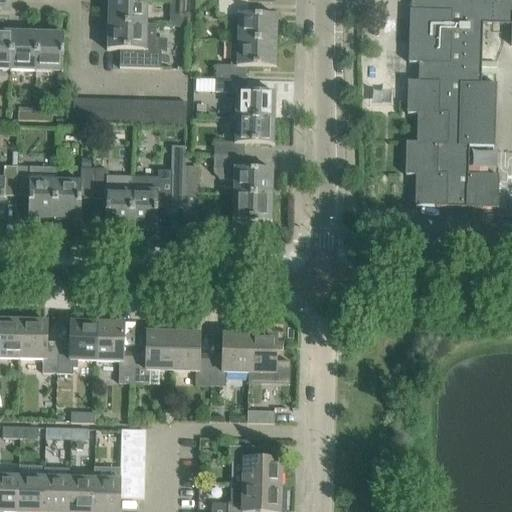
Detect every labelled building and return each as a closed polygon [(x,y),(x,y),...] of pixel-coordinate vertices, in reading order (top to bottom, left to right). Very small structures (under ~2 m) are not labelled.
[(148,26),(148,1),(114,0),(107,0),(107,25),(148,26)] [(435,208),(498,210),(499,177),(468,176),(469,148),(495,148),(497,85),(481,85),(483,25),(511,26),(511,47),(511,46),(511,0),(420,0),(420,11),(410,11),(408,64),(419,64),(418,83),(408,82),(407,115),(417,115),(416,144),(406,144),(405,176),(416,177),(415,207),(435,208)] [(170,18),(189,19),(189,2),(170,2),(170,18)] [(218,3),(218,17),(238,17),(237,42),(277,43),(278,17),(248,16),(248,4),(218,3)] [(107,25),(107,52),(120,52),(119,70),(161,71),(161,45),(154,45),(154,27),(148,26),(107,25)] [(12,33),(0,33),(0,73),(10,73),(12,33)] [(37,34),(12,33),(10,73),(36,74),(37,34)] [(62,75),(63,35),(37,34),(36,74),(62,75)] [(231,67),(216,67),(216,80),(246,81),(246,69),(276,70),(277,43),(237,42),(231,42),(231,67)] [(216,80),(216,94),(235,94),(235,119),(275,121),(276,94),(246,93),(246,81),(216,80)] [(86,125),(86,101),(73,100),(72,124),(86,125)] [(98,125),(99,101),(86,101),(86,125),(98,125)] [(110,126),(111,102),(99,101),(98,125),(110,126)] [(123,126),(123,102),(111,102),(110,126),(123,126)] [(123,102),(123,126),(135,126),(136,102),(123,102)] [(147,127),(148,103),(136,102),(135,126),(147,127)] [(160,127),(161,103),(148,103),(147,127),(160,127)] [(172,127),(173,103),(161,103),(160,127),(172,127)] [(186,104),(173,103),(172,127),(186,128),(186,104)] [(35,113),(30,113),(18,113),(17,123),(35,123),(35,113)] [(35,123),(52,124),(52,114),(35,113),(35,123)] [(235,119),(234,145),(214,144),(214,157),(244,158),(244,146),(274,147),(275,121),(235,119)] [(214,157),(213,171),(213,174),(220,181),(233,181),(233,196),(273,198),(274,171),(243,171),(244,158),(214,157)] [(0,180),(0,220),(3,220),(4,198),(16,199),(17,169),(4,168),(3,180),(0,180)] [(17,169),(16,199),(29,199),(28,221),(54,222),(55,182),(56,169),(30,169),(17,169)] [(54,222),(80,223),(81,200),(93,201),(94,171),(81,170),(80,182),(55,182),(54,222)] [(94,171),(93,201),(106,201),(105,231),(131,232),(132,192),(132,178),(107,177),(107,171),(94,171)] [(132,192),(131,232),(157,233),(158,203),(171,203),(172,183),(172,173),(158,172),(158,179),(132,178),(132,192)] [(197,222),(198,202),(198,195),(184,194),(184,201),(183,221),(197,222)] [(272,224),(273,198),(233,196),(232,223),(234,223),(233,237),(232,237),(232,238),(259,239),(259,238),(258,238),(259,223),(272,224)] [(0,360),(19,361),(21,323),(0,322),(0,360)] [(47,323),(21,323),(19,361),(42,361),(42,375),(58,349),(47,348),(47,323)] [(69,349),(58,349),(72,376),(72,370),(77,370),(78,362),(96,363),(97,325),(70,324),(69,349)] [(134,386),(134,359),(123,359),(124,326),(97,325),(96,363),(119,363),(118,385),(134,386)] [(149,372),(172,373),(173,335),(146,334),(146,359),(134,359),(134,386),(149,386),(149,372)] [(210,388),(211,361),(199,361),(200,336),(173,335),(172,373),(195,374),(195,388),(210,388)] [(211,361),(210,388),(225,389),(226,375),(249,376),(250,338),(223,337),(222,362),(211,361)] [(249,376),(248,387),(275,388),(275,377),(289,377),(289,364),(276,363),(277,338),(250,338),(249,376)] [(274,426),(274,425),(274,414),(247,413),(247,425),(274,426)] [(71,414),(71,425),(94,425),(94,415),(71,414)] [(2,440),(20,441),(20,429),(2,429),(2,440)] [(38,430),(20,429),(20,441),(37,441),(38,430)] [(70,430),(53,430),(53,442),(70,442),(70,430)] [(70,442),(88,442),(88,431),(70,430),(70,442)] [(145,433),(121,432),(121,444),(145,444),(145,433)] [(121,444),(121,455),(145,456),(145,444),(121,444)] [(243,465),(242,488),(280,489),(281,462),(265,461),(265,449),(229,449),(229,450),(229,465),(243,465)] [(145,456),(121,455),(120,466),(145,467),(145,456)] [(145,467),(120,466),(120,470),(120,477),(144,478),(145,467)] [(44,480),(42,511),(67,511),(69,480),(69,473),(69,471),(69,470),(44,469),(44,480)] [(94,474),(93,511),(119,511),(120,500),(120,489),(120,477),(120,470),(94,469),(94,474)] [(69,480),(67,511),(93,511),(94,474),(69,473),(69,480)] [(144,478),(120,477),(120,489),(144,489),(144,478)] [(17,511),(18,479),(0,478),(0,511),(17,511)] [(18,479),(17,511),(42,511),(43,480),(18,479)] [(228,504),(227,511),(285,511),(286,489),(280,489),(242,488),(231,487),(230,504),(228,504)] [(120,489),(120,500),(144,501),(144,489),(120,489)]
